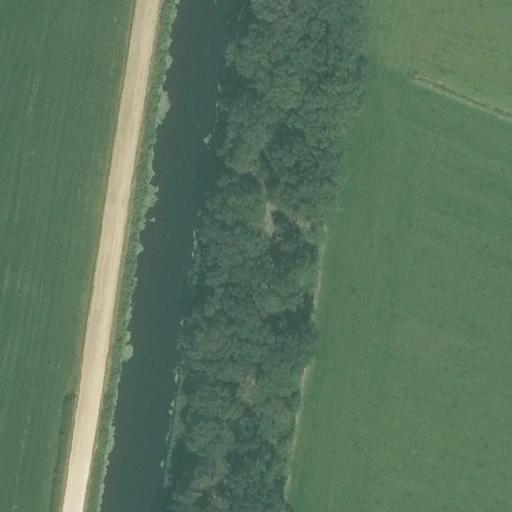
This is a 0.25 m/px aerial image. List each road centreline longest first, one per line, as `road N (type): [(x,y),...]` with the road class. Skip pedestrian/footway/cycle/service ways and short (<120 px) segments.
road 1 (track): [(180,511),(256,0)]
road 2 (track): [(75,511),(150,0)]
